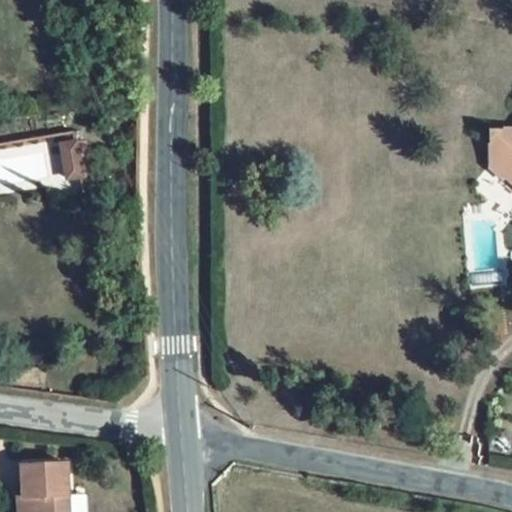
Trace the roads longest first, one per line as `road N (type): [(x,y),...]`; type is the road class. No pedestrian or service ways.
road 1 (secondary): [(171,0),(178,432)]
road 2 (residential): [(511,491),(178,432)]
road 3 (residential): [(178,432),(0,408)]
